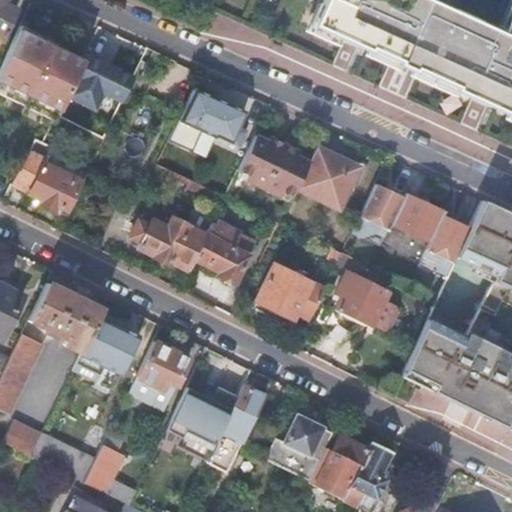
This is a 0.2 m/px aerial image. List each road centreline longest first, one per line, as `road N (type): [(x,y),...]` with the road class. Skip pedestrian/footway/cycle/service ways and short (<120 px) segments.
road 1 (residential): [(0,223),(511,478)]
road 2 (residential): [(511,198),(80,0)]
